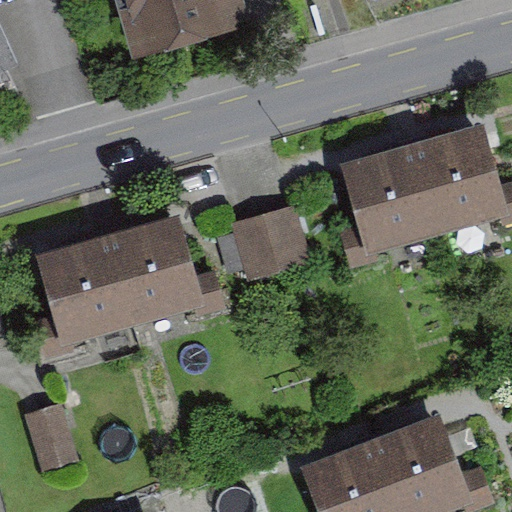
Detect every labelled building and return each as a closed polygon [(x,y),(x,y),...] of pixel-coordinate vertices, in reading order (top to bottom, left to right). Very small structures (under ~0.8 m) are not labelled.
[(114,0),(131,55),(246,22),(240,0),(114,0)] [(0,27),(0,74),(18,66),(0,27)] [(482,125),(412,145),(435,228),(506,208),(482,125)] [(412,145),(341,166),(365,249),(435,228),(412,145)] [(296,207),(264,218),(282,272),(314,261),(296,207)] [(177,217),(109,239),(136,324),(205,302),(177,217)] [(264,218),(231,229),(249,283),(282,272),(264,218)] [(109,239),(40,261),(67,346),(136,324),(109,239)] [(61,408),(28,419),(47,473),(80,462),(61,408)] [(434,417),(367,444),(393,511),(445,511),(467,503),(434,417)] [(393,511),(367,444),(300,470),(316,511),(393,511)]
